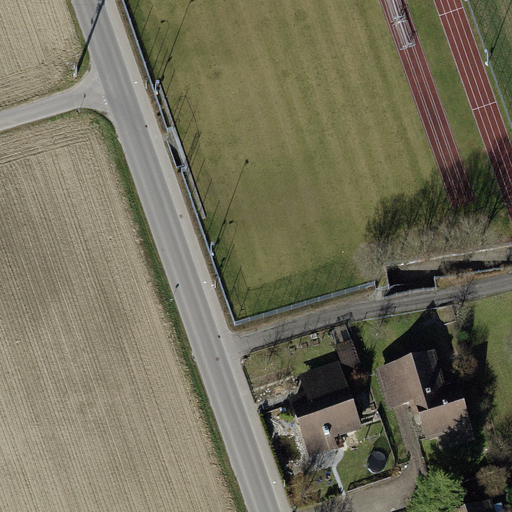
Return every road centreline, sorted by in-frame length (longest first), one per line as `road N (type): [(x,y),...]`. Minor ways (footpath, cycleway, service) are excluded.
road 1 (tertiary): [(210,353),(89,0)]
road 2 (residential): [(511,280),(334,315),(210,353)]
road 3 (tertiary): [(267,511),(210,353)]
road 4 (track): [(0,124),(119,87)]
